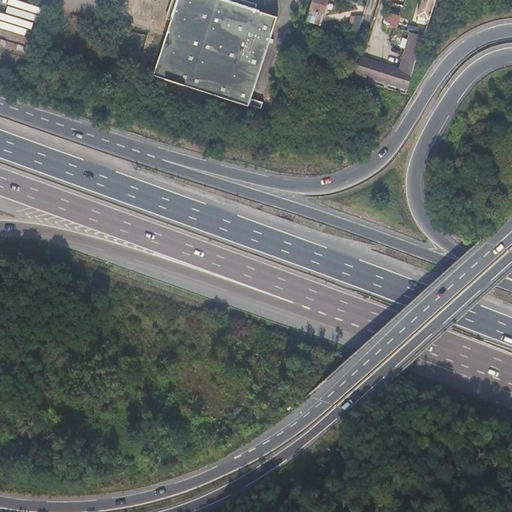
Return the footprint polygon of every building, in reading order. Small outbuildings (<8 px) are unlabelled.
[(276,15),(228,0),(175,0),(163,38),(152,74),(247,104),(247,103),(259,107),(262,100),(249,96),(276,15)] [(320,15),(325,0),(312,0),(309,11),(320,15)] [(425,29),(434,0),(420,0),(415,17),(423,20),(421,27),(425,29)] [(360,58),(349,55),(300,40),(295,57),(355,75),(360,58)] [(415,61),(421,43),(412,40),(407,58),(415,61)] [(360,58),(363,45),(354,42),(349,55),(360,58)] [(410,76),(390,70),(360,58),(355,75),(369,78),(406,90),(410,76)]
